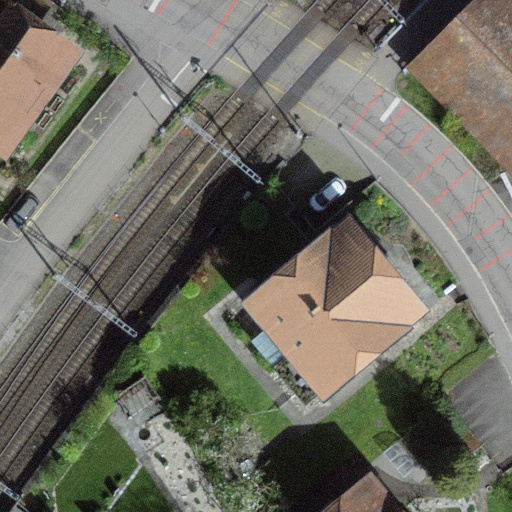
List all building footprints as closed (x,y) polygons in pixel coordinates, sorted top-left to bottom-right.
[(511,0),(486,0),(417,68),(511,167),(511,0)] [(0,142),(72,57),(0,4),(0,142)] [(448,337),(365,226),(248,313),(331,424),(448,337)] [(446,398),(403,432),(439,477),(481,443),(446,398)] [(414,511),(391,484),(357,511),(414,511)]
